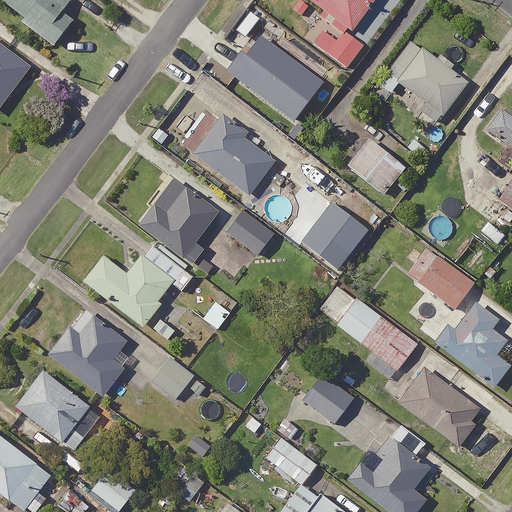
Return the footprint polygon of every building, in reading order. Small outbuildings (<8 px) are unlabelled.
[(70,0),(0,0),(0,5),(51,43),(70,18),(62,12),(70,0)] [(307,6),(299,0),(298,0),(292,8),(300,14),(307,6)] [(308,0),(350,31),(372,0),(308,0)] [(248,11),(233,29),(242,36),(257,18),(248,11)] [(335,40),(321,29),(312,42),(345,66),(362,44),(342,29),(335,40)] [(250,45),(245,40),(223,70),(291,120),(320,82),(257,36),(250,45)] [(0,104),(29,66),(0,45),(0,104)] [(466,83),(418,47),(393,81),(440,116),(466,83)] [(511,117),(499,108),(484,128),(511,149),(511,117)] [(245,131),(220,112),(190,153),(247,195),(273,159),(241,136),(245,131)] [(178,122),(167,113),(149,135),(161,145),(178,122)] [(403,166),(366,136),(344,164),(381,193),(403,166)] [(414,137),(404,147),(419,162),(429,151),(414,137)] [(511,177),(497,198),(511,209),(511,177)] [(165,211),(153,202),(136,224),(181,257),(216,211),(183,186),(165,211)] [(366,230),(329,201),(299,240),(335,269),(366,230)] [(273,233),(242,209),(225,231),(256,255),(273,233)] [(217,240),(206,252),(218,262),(229,251),(217,240)] [(173,278),(139,253),(125,272),(100,253),(80,279),(141,326),(159,302),(156,300),(173,278)] [(435,254),(414,280),(452,309),(473,283),(435,254)] [(354,297),(334,324),(396,370),(416,344),(354,297)] [(452,329),(445,323),(431,342),(492,388),(510,364),(495,352),(505,339),(489,327),(496,318),(473,301),(452,329)] [(231,313),(216,302),(203,319),(218,330),(231,313)] [(125,339),(92,314),(78,332),(67,324),(45,353),(101,395),(123,367),(110,358),(125,339)] [(193,375),(168,356),(150,380),(175,399),(193,375)] [(478,406),(422,365),(395,402),(457,447),(474,423),(469,419),(478,406)] [(87,405),(40,368),(11,405),(59,441),(87,405)] [(334,422),(352,396),(319,372),(300,398),(334,422)] [(283,418),(275,429),(290,439),(298,428),(283,418)] [(387,434),(372,453),(379,458),(370,469),(358,460),(344,477),(387,511),(413,511),(424,498),(410,487),(427,465),(387,434)] [(50,474),(0,435),(0,492),(22,510),(50,474)] [(315,463),(279,436),(263,457),(300,484),(315,463)] [(135,490),(106,468),(90,489),(118,511),(135,490)] [(66,490),(56,505),(65,511),(84,511),(89,506),(66,490)] [(346,511),(316,490),(299,511),(346,511)] [(240,511),(226,501),(217,511),(240,511)]
